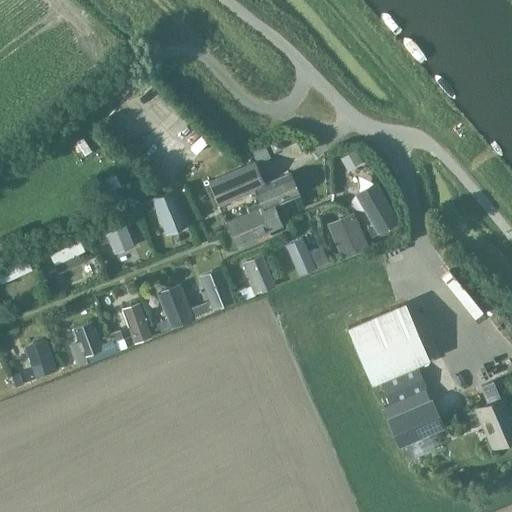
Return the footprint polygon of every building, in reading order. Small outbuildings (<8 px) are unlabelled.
[(301,150),(304,142),(297,140),(294,147),(301,150)] [(258,162),(269,157),(263,142),(252,147),(258,162)] [(345,167),(359,159),(355,152),(341,160),(345,167)] [(298,193),(293,183),(289,173),(264,183),(254,160),(209,180),(219,205),(255,189),(261,204),(263,208),(274,203),(298,193)] [(94,197),(112,196),(112,178),(93,178),(94,197)] [(354,194),(378,234),(400,221),(376,181),(354,194)] [(154,208),(165,234),(188,224),(174,189),(141,202),(145,211),(154,208)] [(263,208),(261,204),(225,220),(238,249),(271,234),(270,230),(283,224),(274,203),(263,208)] [(326,224),(341,258),(369,246),(354,212),(326,224)] [(102,220),(92,224),(100,245),(109,241),(114,253),(134,244),(122,218),(104,225),(102,220)] [(65,232),(56,236),(58,242),(67,238),(65,232)] [(285,245),(298,274),(315,267),(302,237),(285,245)] [(44,254),(50,270),(76,260),(70,244),(44,254)] [(255,294),(275,285),(261,254),(242,263),(255,294)] [(0,278),(27,271),(25,263),(0,269),(0,278)] [(212,310),(233,301),(220,267),(198,276),(212,310)] [(156,292),(170,328),(195,318),(180,283),(156,292)] [(239,301),(248,297),(245,287),(235,291),(239,301)] [(371,382),(428,357),(405,301),(347,326),(371,382)] [(121,309),(134,343),(152,337),(139,302),(121,309)] [(73,329),(85,356),(103,348),(91,321),(73,329)] [(119,329),(110,333),(113,342),(123,338),(119,329)] [(477,336),(456,350),(482,388),(503,374),(477,336)] [(45,339),(26,346),(36,376),(56,370),(45,339)] [(418,367),(381,382),(389,402),(382,405),(398,444),(401,442),(407,458),(433,447),(427,432),(443,425),(431,397),(429,398),(425,387),(426,386),(418,367)] [(14,387),(21,384),(17,373),(11,375),(14,387)] [(491,444),(511,435),(511,413),(503,391),(475,402),(476,404),(466,408),(472,423),(481,419),(491,444)]
